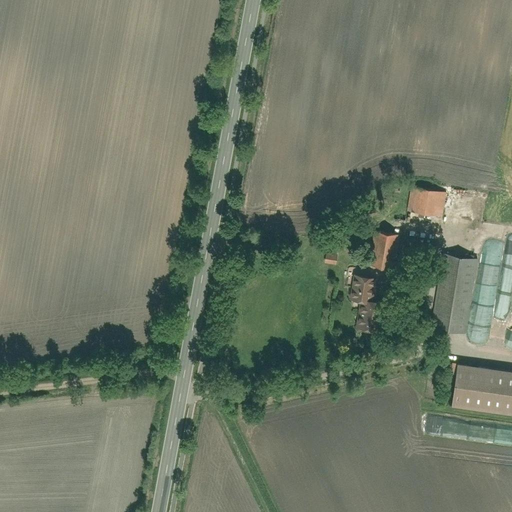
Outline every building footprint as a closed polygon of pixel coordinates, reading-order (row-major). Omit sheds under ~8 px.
[(411,187),(406,210),(440,216),(445,193),(411,187)] [(379,234),(372,269),(390,273),(397,237),(379,234)] [(428,326),(466,333),(470,310),(478,260),(441,254),(428,326)] [(327,256),(325,264),(335,266),(337,258),(327,256)] [(354,275),(350,301),(361,302),(357,327),(382,331),(387,300),(370,298),(373,278),(354,275)] [(466,333),(488,337),(492,314),(470,310),(466,333)] [(511,370),(457,364),(452,406),(511,412),(511,370)]
